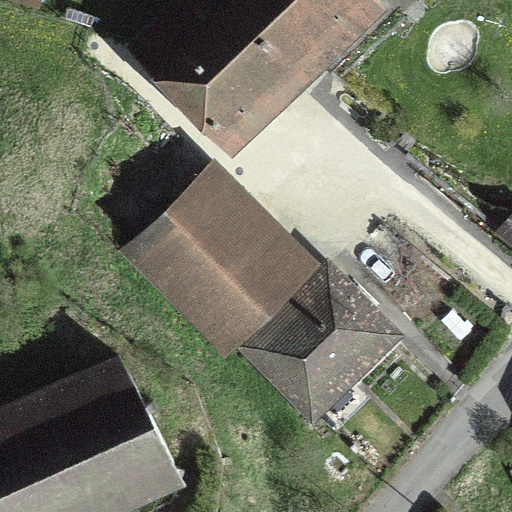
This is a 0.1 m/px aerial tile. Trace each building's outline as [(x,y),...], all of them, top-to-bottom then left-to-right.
[(372,0),(179,0),(133,45),(226,141),(372,0)] [(128,252),(219,347),(305,260),(212,168),(128,252)] [(511,211),(498,228),(511,239),(511,211)] [(326,267),(248,344),(312,408),(390,331),(326,267)] [(0,511),(92,511),(110,504),(113,511),(124,505),(120,496),(170,472),(181,476),(184,469),(173,465),(146,411),(154,407),(151,400),(143,404),(118,354),(0,407),(0,511)]
